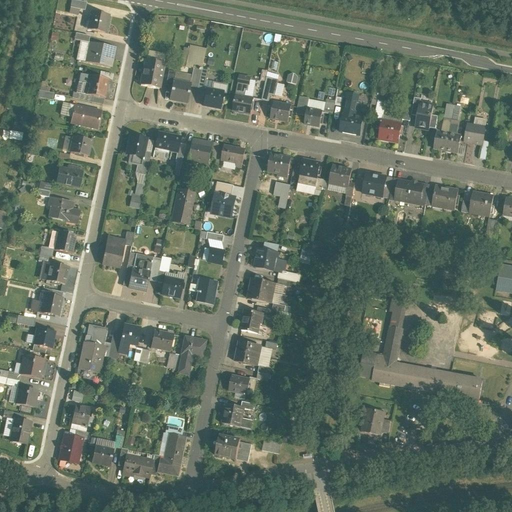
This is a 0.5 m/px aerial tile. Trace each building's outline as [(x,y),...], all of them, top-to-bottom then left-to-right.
[(86,3),(71,0),(70,8),(85,11),(86,3)] [(108,16),(92,12),(88,30),(105,34),(108,16)] [(89,37),(76,34),(74,40),(81,42),(88,44),(88,43),(89,37)] [(88,44),(81,42),(77,61),(86,63),(90,43),(88,43),(88,44)] [(114,48),(90,43),(86,63),(111,68),(112,60),(111,59),(114,48)] [(205,49),(190,46),(185,67),(193,69),(193,66),(201,67),(205,49)] [(163,64),(145,61),(140,86),(158,90),(163,64)] [(201,67),(193,66),(193,69),(192,73),(195,74),(194,77),(199,78),(201,71),(201,67)] [(207,73),(201,71),(199,78),(197,88),(204,90),(207,73)] [(175,73),(168,72),(165,86),(171,88),(172,82),(173,82),(175,73)] [(191,75),(175,72),(175,73),(173,82),(189,85),(191,75)] [(112,75),(100,73),(99,78),(108,80),(111,81),(112,75)] [(195,74),(192,73),(191,75),(189,85),(190,85),(190,87),(197,88),(199,78),(194,77),(195,74)] [(298,84),(298,75),(288,74),(287,83),(298,84)] [(89,76),(81,75),(79,83),(82,84),(87,85),(89,76)] [(99,78),(89,76),(87,85),(82,84),(80,94),(92,97),(104,99),(108,80),(99,78)] [(250,80),(239,77),(235,97),(244,98),(245,92),(247,92),(249,86),(250,80)] [(278,81),(266,78),(265,83),(261,102),(269,103),(270,96),(274,97),(278,81)] [(46,83),(42,82),(40,92),(41,92),(47,93),(48,89),(45,88),(46,83)] [(173,82),(172,82),(171,88),(171,92),(169,100),(187,104),(190,87),(190,85),(189,85),(173,82)] [(223,93),(206,90),(202,106),(220,110),(223,93)] [(47,93),(41,92),(40,99),(51,101),(53,95),(47,93)] [(357,98),(348,96),(344,116),(353,118),(357,98)] [(104,99),(92,97),(91,103),(103,106),(104,99)] [(244,98),(235,97),(232,112),(250,115),(253,100),(244,98)] [(300,97),(297,115),(306,117),(307,110),(309,102),(309,99),(300,97)] [(421,100),(414,98),(412,110),(411,116),(417,117),(419,104),(420,104),(421,100)] [(378,101),(374,121),(380,122),(380,123),(381,124),(382,122),(385,103),(378,101)] [(326,106),(309,102),(307,110),(322,113),(324,114),(326,106)] [(335,104),(326,103),(326,106),(324,114),(332,115),(335,104)] [(290,107),(273,104),(270,120),(287,123),(289,115),(290,115),(291,112),(289,112),(290,107)] [(420,104),(419,104),(417,117),(415,128),(429,130),(429,129),(432,116),(433,107),(420,104)] [(101,112),(74,106),(70,124),(97,130),(101,112)] [(412,110),(404,108),(402,121),(410,122),(411,116),(412,110)] [(322,113),(307,110),(306,117),(304,125),(319,128),(322,113)] [(453,111),(446,110),(444,120),(451,122),(453,111)] [(344,116),(340,133),(358,136),(361,119),(344,116)] [(438,117),(432,116),(429,129),(435,130),(438,117)] [(486,121),(475,119),(474,126),(485,128),(486,121)] [(401,126),(382,122),(381,124),(378,140),(398,143),(401,126)] [(474,126),(468,125),(464,143),(482,146),(483,142),(485,128),(474,126)] [(22,140),(22,132),(9,131),(9,139),(22,140)] [(449,135),(437,132),(433,150),(441,151),(446,152),(449,135)] [(180,138),(158,133),(155,146),(166,149),(165,151),(177,153),(179,144),(180,138)] [(454,136),(449,135),(446,152),(450,152),(450,153),(458,154),(461,137),(454,136)] [(62,151),(67,152),(71,138),(66,136),(62,151)] [(146,140),(130,137),(126,155),(142,159),(144,153),(146,140)] [(91,142),(73,138),(70,154),(87,158),(91,142)] [(212,144),(192,140),(190,147),(188,160),(188,161),(208,165),(209,159),(212,144)] [(482,146),(479,159),(485,161),(489,143),(483,142),(482,146)] [(185,146),(179,144),(177,153),(176,157),(182,158),(185,146)] [(219,146),(212,144),(209,159),(216,160),(219,146)] [(245,151),(224,147),(221,161),(236,164),(237,164),(238,157),(244,158),(245,151)] [(150,154),(144,153),(142,159),(140,166),(148,168),(150,154)] [(142,159),(130,156),(129,164),(140,166),(142,159)] [(290,160),(270,156),(267,173),(269,173),(269,174),(278,175),(277,178),(287,180),(290,160)] [(182,158),(176,157),(175,162),(176,162),(174,176),(178,177),(182,158)] [(244,158),(238,157),(237,164),(236,164),(236,168),(242,169),(244,158)] [(320,165),(303,161),(300,176),(317,180),(317,179),(320,165)] [(148,168),(140,166),(138,175),(146,176),(148,168)] [(351,171),(332,167),(329,185),(347,189),(348,189),(348,185),(351,171)] [(82,174),(59,169),(55,184),(79,189),(82,174)] [(386,178),(366,174),(362,194),(374,197),(375,194),(382,196),(383,196),(386,178)] [(317,180),(300,176),(298,185),(315,188),(317,180)] [(394,179),(386,178),(383,196),(382,196),(381,198),(389,200),(393,181),(394,179)] [(323,181),(317,179),(317,180),(315,188),(314,192),(321,194),(323,181)] [(389,200),(394,201),(395,198),(398,182),(393,181),(389,200)] [(423,186),(398,181),(398,182),(395,198),(408,200),(407,204),(419,206),(420,205),(422,190),(423,186)] [(51,185),(40,183),(38,190),(49,192),(51,185)] [(215,194),(231,197),(233,187),(217,184),(215,194)] [(290,187),(276,184),(273,197),(287,200),(290,187)] [(354,186),(348,185),(348,189),(347,189),(345,196),(347,196),(345,206),(350,207),(354,186)] [(458,192),(442,189),(443,188),(435,187),(434,194),(432,204),(433,204),(445,206),(444,210),(454,211),(458,192)] [(49,192),(38,190),(35,205),(51,208),(53,199),(48,198),(49,192)] [(428,192),(422,190),(420,205),(426,206),(428,193),(428,192)] [(194,194),(179,191),(176,204),(179,204),(175,220),(183,222),(182,222),(184,223),(184,222),(188,223),(194,194)] [(434,194),(428,193),(426,206),(432,208),(433,204),(432,204),(434,194)] [(211,215),(231,219),(235,198),(231,197),(215,194),(211,215)] [(493,199),(481,196),(481,195),(472,194),(471,204),(469,213),(470,213),(490,216),(493,199)] [(72,203),(53,199),(51,208),(49,219),(66,222),(67,219),(78,222),(80,212),(71,210),(72,203)] [(511,200),(506,200),(503,216),(511,217),(511,200)] [(471,204),(463,202),(461,213),(469,215),(470,213),(469,213),(471,204)] [(496,222),(488,220),(486,232),(494,234),(496,222)] [(225,229),(208,226),(207,233),(224,236),(225,229)] [(414,231),(408,237),(407,240),(416,242),(418,232),(414,231)] [(59,233),(52,232),(48,249),(53,250),(55,251),(59,233)] [(75,236),(59,233),(55,251),(71,254),(75,236)] [(134,235),(126,233),(123,246),(131,247),(134,235)] [(224,236),(207,233),(206,240),(223,243),(224,236)] [(123,250),(106,246),(104,256),(103,256),(103,258),(102,265),(119,269),(123,250)] [(48,249),(41,247),(40,255),(52,258),(53,250),(48,249)] [(224,252),(210,249),(207,262),(221,265),(224,252)] [(309,265),(313,252),(303,249),(299,262),(309,265)] [(278,255),(258,251),(254,268),(274,272),(276,262),(278,255)] [(136,255),(130,254),(127,266),(134,267),(136,256),(136,255)] [(11,257),(5,255),(2,267),(9,268),(11,257)] [(52,258),(40,255),(38,263),(50,265),(52,258)] [(152,259),(136,256),(134,267),(133,270),(132,270),(128,288),(146,292),(148,281),(149,274),(152,259)] [(195,258),(189,257),(187,268),(193,269),(195,258)] [(152,259),(149,274),(148,281),(156,283),(158,272),(161,261),(152,259)] [(168,262),(161,261),(158,272),(165,274),(168,262)] [(285,264),(276,262),(274,272),(279,273),(283,274),(283,273),(285,264)] [(68,268),(52,264),(51,273),(48,272),(46,282),(64,285),(68,268)] [(127,266),(122,287),(128,288),(132,270),(133,270),(134,267),(127,266)] [(511,268),(500,266),(495,291),(511,294),(511,268)] [(165,274),(158,272),(156,283),(163,284),(164,278),(165,274)] [(299,277),(283,273),(283,274),(279,273),(278,280),(289,282),(298,284),(299,277)] [(164,278),(163,284),(162,288),(164,289),(163,296),(179,299),(183,282),(164,278)] [(217,283),(199,279),(196,293),(198,294),(196,302),(213,306),(217,283)] [(274,285),(252,280),(250,290),(272,294),(274,285)] [(289,282),(278,280),(276,286),(288,288),(289,282)] [(63,293),(51,290),(49,296),(61,299),(63,293)] [(272,294),(250,290),(248,300),(270,305),(272,294)] [(49,296),(41,294),(39,303),(42,304),(40,314),(58,317),(61,299),(49,296)] [(405,304),(392,302),(390,313),(393,314),(403,316),(405,304)] [(285,307),(273,304),(272,311),(279,312),(284,313),(285,307)] [(272,311),(266,309),(265,316),(278,318),(279,312),(272,311)] [(263,315),(244,311),(242,321),(243,322),(241,331),(257,334),(259,325),(261,325),(263,315)] [(384,358),(377,356),(363,354),(358,376),(372,379),(372,382),(380,383),(379,387),(389,389),(390,385),(469,400),(468,406),(476,408),(477,402),(479,402),(482,381),(394,365),(403,316),(393,314),(384,358)] [(35,320),(18,317),(17,324),(33,328),(35,320)] [(107,330),(89,326),(86,337),(92,338),(90,344),(103,347),(104,343),(101,342),(102,340),(105,340),(107,330)] [(140,329),(124,326),(122,336),(119,347),(120,347),(126,348),(127,345),(136,347),(140,329)] [(54,333),(39,329),(37,337),(35,336),(33,346),(51,350),(54,333)] [(173,336),(154,332),(151,349),(170,352),(173,336)] [(119,334),(113,333),(110,345),(117,346),(119,347),(122,336),(118,335),(119,334)] [(205,342),(185,338),(181,355),(182,355),(181,357),(179,370),(178,374),(188,376),(192,355),(202,357),(205,342)] [(277,344),(266,342),(265,349),(276,351),(277,344)] [(90,344),(85,343),(79,370),(98,374),(102,357),(104,347),(103,347),(90,344)] [(110,345),(104,343),(103,347),(104,347),(102,357),(107,358),(108,356),(110,345)] [(260,347),(239,343),(237,352),(258,357),(260,347)] [(117,346),(110,345),(108,356),(114,358),(117,346)] [(136,349),(136,350),(135,350),(133,361),(139,362),(142,350),(136,349)] [(149,351),(142,350),(139,362),(146,364),(149,351)] [(258,357),(237,352),(235,362),(256,367),(258,357)] [(175,355),(169,354),(166,368),(172,369),(172,368),(175,355)] [(181,357),(175,355),(172,368),(179,370),(181,357)] [(44,360),(24,356),(20,375),(20,376),(39,380),(44,360)] [(270,369),(259,367),(258,373),(268,375),(270,369)] [(20,375),(8,373),(7,379),(19,382),(20,376),(20,375)] [(268,375),(258,373),(256,380),(267,382),(268,375)] [(7,379),(0,377),(0,384),(17,388),(19,382),(7,379)] [(232,377),(229,392),(247,395),(250,381),(232,377)] [(312,384),(305,383),(303,393),(310,394),(312,384)] [(37,392),(19,388),(16,405),(33,409),(37,392)] [(71,400),(82,402),(83,392),(72,391),(71,400)] [(254,405),(242,403),(241,408),(244,409),(244,410),(252,412),(254,405)] [(241,408),(225,405),(224,410),(225,411),(222,424),(240,428),(242,419),(244,410),(244,409),(241,408)] [(90,410),(75,406),(71,424),(87,427),(90,410)] [(384,414),(366,410),(361,433),(379,436),(380,433),(383,421),(384,414)] [(24,415),(4,411),(2,418),(14,421),(15,420),(22,422),(24,415)] [(252,422),(242,419),(240,428),(251,430),(252,422)] [(22,422),(15,420),(14,421),(10,442),(26,445),(30,427),(21,425),(22,422)] [(393,423),(383,421),(380,433),(390,435),(393,423)] [(182,431),(166,427),(165,435),(169,435),(181,437),(182,431)] [(87,433),(76,431),(74,438),(83,440),(86,440),(87,433)] [(164,458),(163,461),(159,460),(157,473),(177,477),(185,438),(181,437),(169,435),(164,458)] [(74,438),(64,436),(59,461),(77,465),(83,440),(74,438)] [(123,438),(116,437),(113,448),(121,450),(121,449),(123,438)] [(240,441),(220,437),(216,456),(236,461),(236,460),(240,443),(240,441)] [(282,444),(264,441),(262,451),(279,455),(282,444)] [(252,445),(240,443),(236,460),(248,463),(252,445)] [(113,451),(95,447),(91,464),(110,468),(113,451)] [(128,451),(121,449),(121,450),(117,467),(123,468),(126,456),(126,457),(128,451)] [(126,457),(126,456),(123,468),(122,473),(149,479),(150,476),(153,462),(126,457)] [(159,460),(154,459),(153,462),(150,476),(157,477),(157,473),(159,460)]
